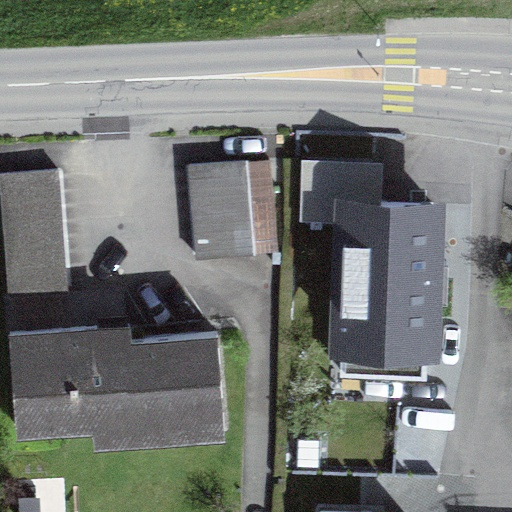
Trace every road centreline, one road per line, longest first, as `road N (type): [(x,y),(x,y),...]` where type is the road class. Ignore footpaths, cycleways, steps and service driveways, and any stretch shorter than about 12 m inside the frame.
road 1 (tertiary): [(0,82),(287,73),(511,85)]
road 2 (unknown): [(469,81),(490,345),(482,449),(465,511)]
